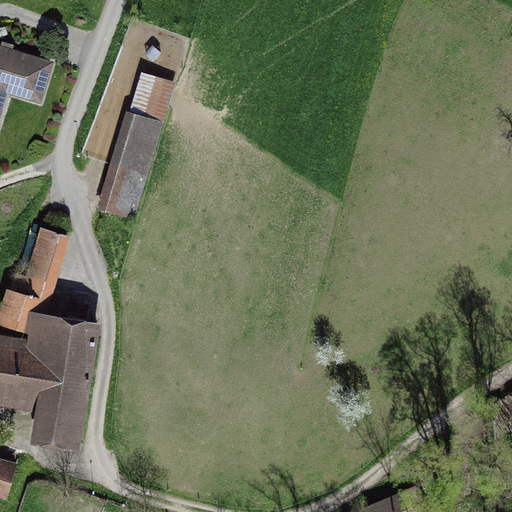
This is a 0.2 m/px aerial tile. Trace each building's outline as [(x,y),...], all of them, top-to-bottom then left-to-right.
[(0,48),(0,87),(39,99),(50,63),(0,48)] [(171,89),(144,80),(105,209),(133,217),(171,89)] [(16,277),(3,318),(30,326),(35,310),(44,312),(47,301),(46,300),(65,236),(43,229),(28,276),(23,274),(16,277)] [(43,318),(44,312),(35,310),(30,326),(39,329),(35,356),(23,354),(23,348),(0,344),(0,391),(58,399),(51,439),(77,443),(97,327),(43,318)] [(0,465),(0,494),(6,497),(14,470),(0,465)] [(370,511),(402,511),(397,498),(369,510),(370,511)]
